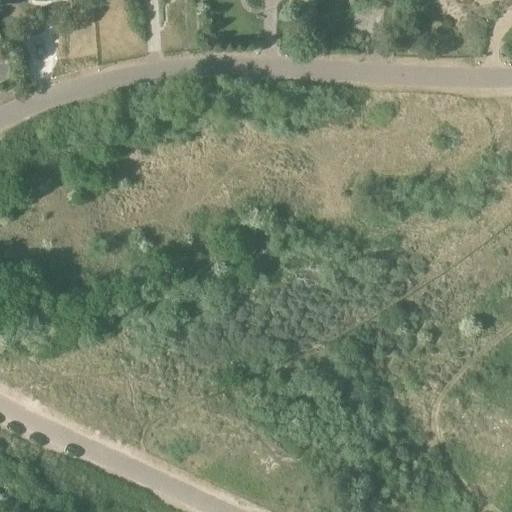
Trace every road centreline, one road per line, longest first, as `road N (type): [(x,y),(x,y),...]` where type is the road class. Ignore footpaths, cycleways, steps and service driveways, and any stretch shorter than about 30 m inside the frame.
road 1 (residential): [(0,119),(66,93),(174,71),(276,66),(511,76)]
road 2 (residential): [(0,403),(220,511)]
